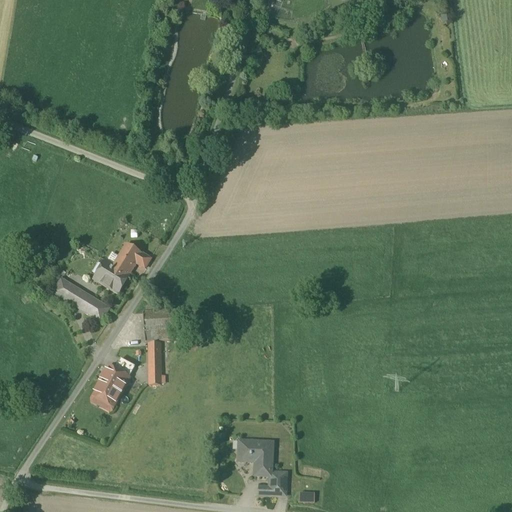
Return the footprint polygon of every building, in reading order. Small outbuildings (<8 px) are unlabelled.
[(145,257),(127,247),(113,268),(105,263),(93,283),(120,299),(145,257)] [(111,309),(64,281),(54,297),(102,325),(111,309)] [(177,315),(144,317),(147,344),(179,343),(177,315)] [(161,345),(147,346),(150,386),(164,385),(161,345)] [(132,379),(110,367),(90,401),(114,415),(132,379)] [(238,443),(238,465),(255,465),(255,481),(275,481),(275,443),(238,443)]
